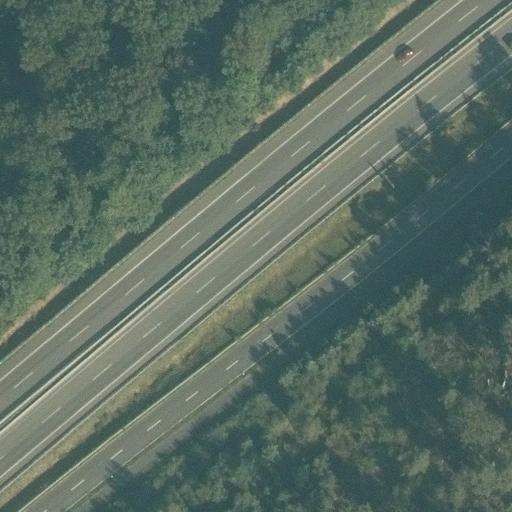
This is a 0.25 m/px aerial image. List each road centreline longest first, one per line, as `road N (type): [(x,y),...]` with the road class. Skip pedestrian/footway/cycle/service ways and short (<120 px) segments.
road 1 (motorway): [(0,471),(511,56)]
road 2 (motorway): [(511,1),(0,412)]
road 3 (tertiary): [(59,511),(511,159)]
